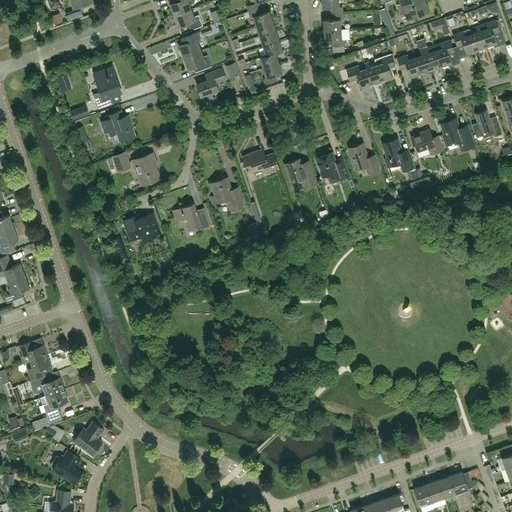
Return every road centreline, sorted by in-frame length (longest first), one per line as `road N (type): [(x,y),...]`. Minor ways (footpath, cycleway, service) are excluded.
road 1 (tertiary): [(272,510),(511,425)]
road 2 (tertiary): [(73,307),(0,98)]
road 3 (residential): [(311,92),(404,113),(511,76)]
road 4 (tertiary): [(272,510),(237,470),(170,447),(133,422)]
road 5 (residential): [(109,24),(200,124)]
road 6 (tertiary): [(133,422),(99,376),(73,307)]
